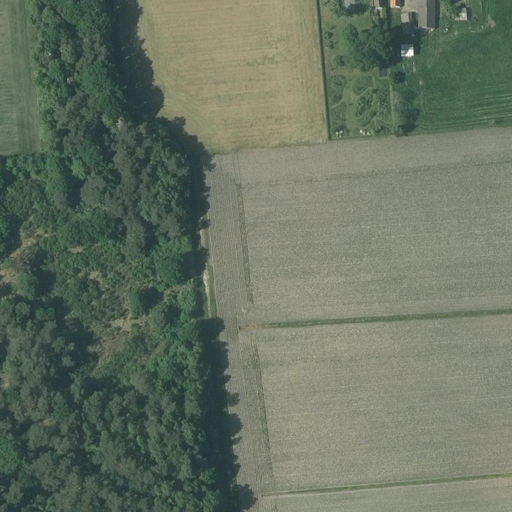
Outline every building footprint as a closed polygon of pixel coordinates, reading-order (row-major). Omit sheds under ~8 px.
[(348,0),(349,22),(356,22),(355,19),(371,19),(369,0),(348,0)] [(400,8),(400,0),(390,0),(390,8),(400,8)] [(418,0),(418,30),(435,30),(435,0),(418,0)] [(459,19),(457,8),(450,9),(452,20),(459,19)] [(401,16),(401,17),(404,35),(414,33),(412,14),(401,16)] [(395,57),(409,57),(408,44),(395,44),(395,57)] [(409,69),(409,57),(396,58),(396,65),(402,65),(402,70),(409,69)]
